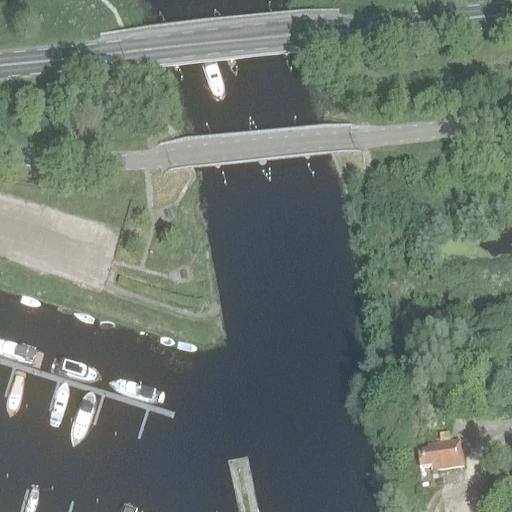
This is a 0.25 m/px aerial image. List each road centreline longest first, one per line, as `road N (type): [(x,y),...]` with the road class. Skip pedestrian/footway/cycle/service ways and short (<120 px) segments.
road 1 (unclassified): [(0,154),(145,162),(511,119)]
road 2 (primary): [(0,66),(511,14)]
